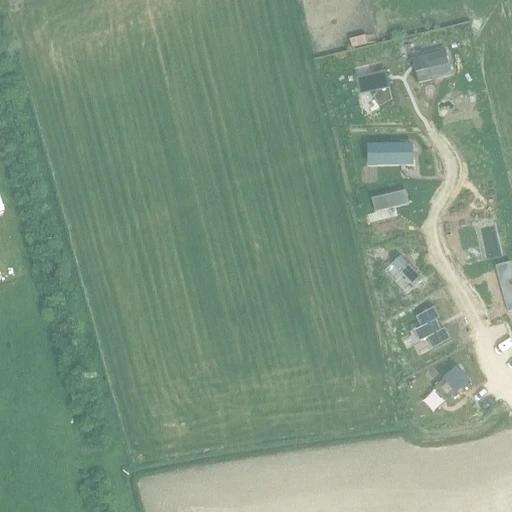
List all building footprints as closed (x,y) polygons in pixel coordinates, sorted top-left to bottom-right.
[(451,60),(412,70),(417,88),(456,79),(451,60)] [(391,78),(356,87),(362,110),(374,107),(382,122),(399,112),(391,78)] [(415,144),(365,144),(366,168),(415,168),(415,144)] [(409,190),(370,199),(377,229),(394,225),(392,214),(413,209),(409,190)] [(401,252),(389,265),(414,292),(427,280),(401,252)] [(418,327),(411,331),(419,347),(426,343),(432,354),(455,342),(436,304),(413,316),(418,327)] [(458,364),(432,389),(449,406),(475,382),(458,364)]
